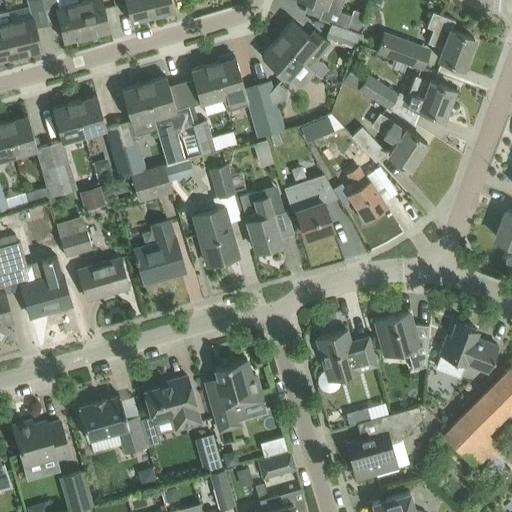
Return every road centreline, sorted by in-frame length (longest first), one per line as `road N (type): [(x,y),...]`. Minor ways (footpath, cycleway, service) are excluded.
road 1 (residential): [(0,381),(215,319),(275,311)]
road 2 (residential): [(0,84),(238,16),(251,0)]
road 3 (residential): [(434,271),(511,71)]
road 4 (residential): [(275,311),(329,511)]
road 5 (residential): [(275,311),(305,290),(344,279),(434,271)]
